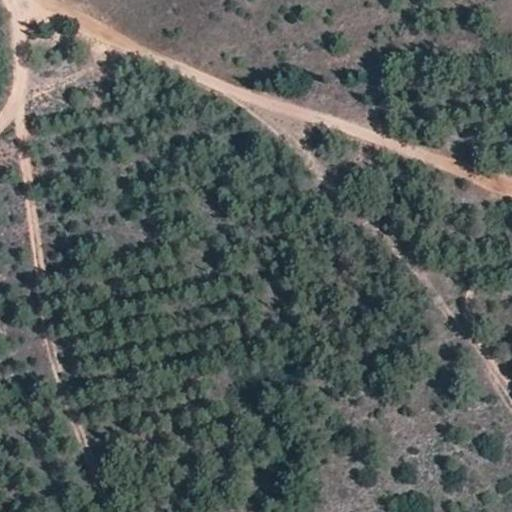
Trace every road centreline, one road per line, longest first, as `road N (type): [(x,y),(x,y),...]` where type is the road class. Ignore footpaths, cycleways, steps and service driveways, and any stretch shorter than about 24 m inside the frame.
road 1 (track): [(511,188),(221,89),(35,0)]
road 2 (track): [(221,89),(390,243),(511,399)]
road 3 (track): [(12,98),(51,356),(98,511)]
road 4 (track): [(25,0),(23,75),(0,122)]
